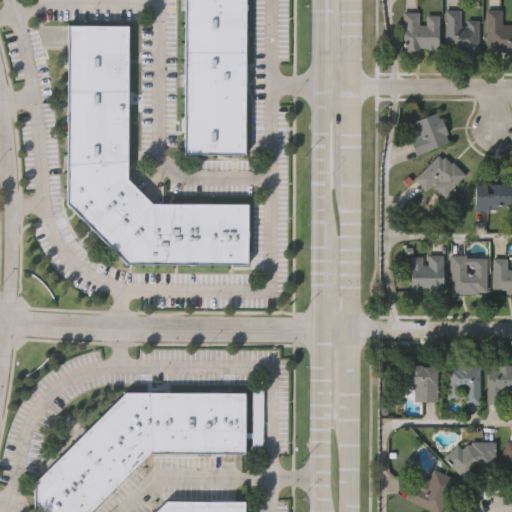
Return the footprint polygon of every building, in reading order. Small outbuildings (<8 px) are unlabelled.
[(245,0),(245,152),(185,152),(186,0),(245,0)] [(444,9),(460,10),(459,25),(465,26),(466,20),(478,20),(478,52),(471,52),(471,55),(460,54),(460,50),(455,50),(455,53),(443,53),(444,9)] [(511,25),(511,53),(504,53),(504,51),(485,51),(485,9),(500,9),(501,25),(511,25)] [(439,14),(438,47),(419,47),(419,52),(402,51),(403,11),(419,12),(419,24),(426,24),(426,14),(439,14)] [(249,202),(248,262),(127,262),(68,201),(69,24),(129,24),(129,177),(153,202),(249,202)] [(415,153),(410,138),(418,135),(413,120),(437,111),(439,117),(442,116),(448,132),(446,133),(449,141),(415,153)] [(413,176),(436,152),(441,156),(443,154),(450,160),(452,159),(465,172),(443,193),(433,183),(436,179),(434,177),(424,187),(413,176)] [(476,210),(476,184),(488,184),(487,192),(493,192),(493,183),(511,183),(511,204),(497,204),(497,210),(476,210)] [(409,291),(409,255),(422,255),(422,263),(427,263),(427,253),(442,253),(442,291),(430,291),(430,286),(421,286),(421,291),(409,291)] [(466,254),(466,257),(486,257),(486,292),(478,292),(478,294),(459,294),(459,292),(451,292),(451,272),(449,272),(449,254),(466,254)] [(491,288),(491,256),(506,257),(506,267),(511,267),(511,255),(511,292),(504,292),(504,288),(491,288)] [(437,366),(437,401),(413,401),(413,384),(403,384),(403,365),(409,365),(409,363),(422,363),(422,366),(437,366)] [(487,363),(511,363),(511,401),(508,401),(508,396),(502,396),(502,401),(487,401),(487,363)] [(464,402),(464,387),(460,387),(460,398),(447,398),(447,366),(459,366),(459,364),(472,364),(472,365),(479,365),(479,402),(464,402)] [(126,390),(246,391),(244,452),(151,451),(89,511),(41,511),(35,506),(36,481),(126,390)] [(467,442),(470,442),(470,439),(495,440),(495,450),(493,450),(493,466),(484,466),(484,468),(474,468),(464,477),(443,456),(457,443),(462,447),(467,442)] [(504,440),(511,442),(511,470),(499,466),(503,456),(500,455),(504,440)] [(455,478),(439,511),(436,511),(406,497),(418,472),(429,478),(434,468),(455,478)] [(154,511),(167,500),(245,500),(245,511),(154,511)]
